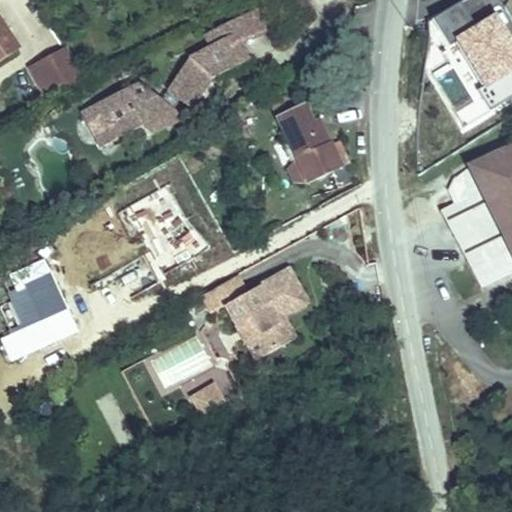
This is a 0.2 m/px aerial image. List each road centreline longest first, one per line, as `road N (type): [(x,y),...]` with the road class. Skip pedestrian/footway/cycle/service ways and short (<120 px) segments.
road 1 (unclassified): [(450,511),(378,148),(379,71),(394,0)]
road 2 (unknown): [(385,188),(166,297)]
road 3 (unknown): [(378,148),(511,49)]
